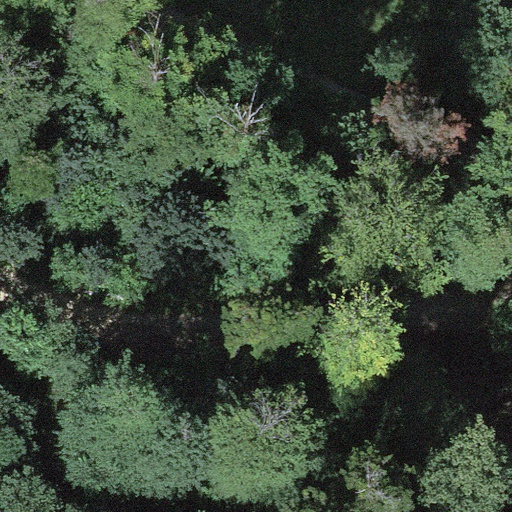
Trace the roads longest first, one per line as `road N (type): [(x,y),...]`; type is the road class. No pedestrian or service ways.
road 1 (track): [(511,287),(255,329),(117,333),(0,277)]
road 2 (track): [(114,0),(511,162)]
